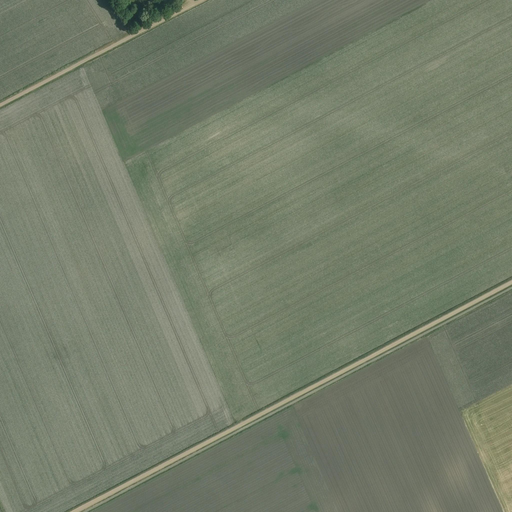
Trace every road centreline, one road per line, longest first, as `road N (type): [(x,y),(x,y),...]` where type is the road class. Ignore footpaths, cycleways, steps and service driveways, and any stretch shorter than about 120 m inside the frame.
road 1 (track): [(74,511),(511,282)]
road 2 (track): [(0,104),(202,0)]
